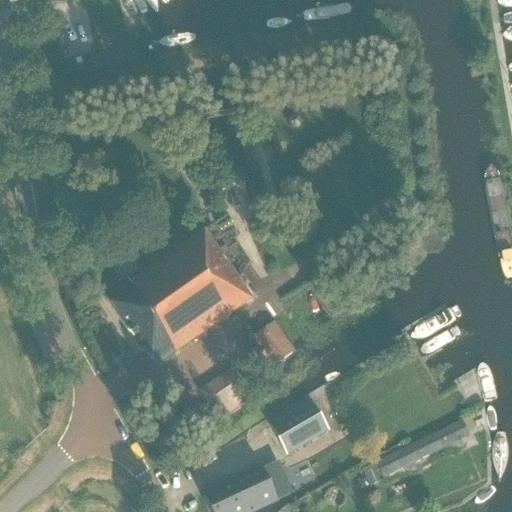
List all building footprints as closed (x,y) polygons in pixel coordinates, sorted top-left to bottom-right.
[(144,352),(155,368),(252,300),(204,231),(125,286),(122,282),(102,296),(141,353),(144,352)] [(270,370),(294,354),(273,324),(250,341),(255,349),(252,351),(262,364),(265,362),(270,370)] [(216,416),(220,422),(251,400),(247,394),(248,394),(231,370),(198,393),(215,417),(216,416)] [(324,394),(314,400),(331,430),(342,423),(324,394)] [(310,401),(267,427),(287,461),(330,435),(310,401)] [(468,437),(461,423),(375,465),(382,479),(468,437)] [(209,511),(262,511),(278,505),(261,469),(202,496),(209,511)]
